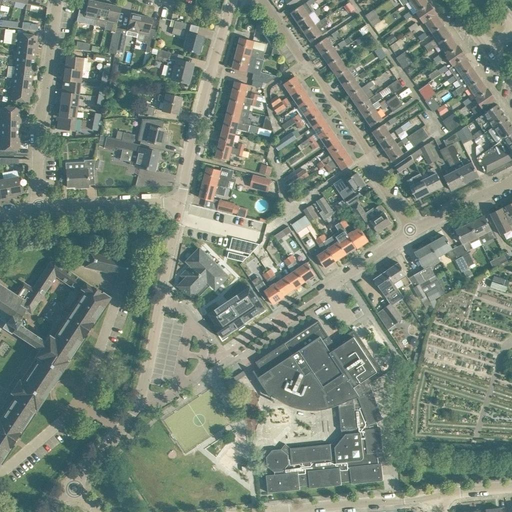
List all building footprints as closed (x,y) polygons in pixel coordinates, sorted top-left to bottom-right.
[(1,0),(1,5),(8,7),(13,8),(14,1),(14,0),(1,0)] [(27,0),(26,4),(25,10),(29,11),(30,5),(38,6),(39,0),(27,0)] [(77,15),(76,22),(89,24),(93,25),(98,2),(88,0),(87,0),(85,11),(84,11),(79,9),(77,15)] [(309,0),(302,5),(291,13),(298,23),(309,16),(309,15),(314,12),(315,11),(314,11),(311,5),(317,0),(309,0)] [(418,12),(429,4),(426,0),(411,0),(411,1),(418,12)] [(104,27),(109,5),(98,2),(93,25),(93,26),(94,25),(104,27)] [(350,2),(344,6),(349,13),(351,12),(353,15),(356,12),(354,10),(354,9),(350,2)] [(424,23),(425,22),(436,14),(437,14),(430,3),(429,4),(418,12),(417,13),(424,23)] [(107,12),(105,22),(106,22),(111,23),(112,23),(110,32),(112,32),(112,34),(108,52),(114,53),(115,53),(116,51),(121,29),(116,28),(116,27),(117,24),(120,7),(109,5),(107,12)] [(403,16),(406,20),(413,15),(410,11),(403,16)] [(314,12),(309,15),(309,16),(298,23),(304,32),(315,24),(315,25),(320,21),(316,15),(314,12)] [(136,38),(141,16),(130,13),(126,30),(121,29),(116,51),(122,52),(125,35),(136,38)] [(432,33),(443,25),(436,14),(425,22),(432,33)] [(381,21),(377,15),(369,21),(373,27),(381,21)] [(141,16),(138,32),(144,33),(144,34),(142,41),(142,43),(147,44),(145,52),(151,53),(153,48),(156,30),(150,29),(152,18),(144,16),(141,16)] [(311,42),(322,35),(328,31),(325,26),(327,24),(326,23),(328,21),(326,17),(315,25),(315,24),(304,32),(311,42)] [(198,27),(175,21),(171,20),(169,27),(173,27),(184,29),(182,35),(186,36),(183,49),(198,53),(202,37),(195,35),(198,27)] [(419,26),(416,22),(408,28),(411,32),(419,26)] [(431,41),(424,46),(428,52),(439,44),(451,36),(443,25),(432,33),(436,38),(431,41)] [(418,37),(421,41),(428,36),(425,32),(418,37)] [(17,45),(35,47),(37,36),(12,33),(11,44),(17,45)] [(363,35),(356,40),(358,44),(366,40),(363,35)] [(391,35),(386,38),(390,44),(395,41),(391,35)] [(446,56),(458,47),(451,36),(439,44),(447,54),(446,56)] [(236,54),(256,58),(263,60),(264,54),(265,51),(252,48),(254,41),(241,38),(236,54)] [(322,55),(334,47),(327,38),(316,45),(322,55)] [(34,58),(35,47),(17,45),(17,52),(14,51),(14,55),(34,58)] [(274,45),(274,46),(271,55),(282,58),(282,57),(274,45)] [(386,56),(380,46),(374,50),(381,60),(386,56)] [(453,66),(465,57),(467,57),(460,46),(458,47),(446,56),(453,65),(453,66)] [(340,57),(334,47),(322,55),(329,65),(330,64),(339,58),(339,57),(340,57)] [(156,54),(155,59),(167,62),(166,65),(168,66),(165,76),(171,78),(171,79),(188,83),(192,64),(182,62),(183,56),(157,49),(156,54)] [(396,58),(404,68),(412,62),(405,51),(396,58)] [(253,70),(256,58),(236,54),(232,68),(249,73),(250,70),(253,70)] [(436,63),(443,58),(440,54),(433,58),(436,63)] [(33,69),(34,58),(14,55),(14,59),(15,59),(15,67),(33,69)] [(65,68),(81,70),(83,58),(66,56),(65,68)] [(454,75),(447,80),(451,84),(457,80),(457,79),(473,68),(466,57),(453,66),(453,65),(449,68),(454,75)] [(330,64),(338,75),(347,69),(339,58),(330,64)] [(362,66),(359,61),(353,65),(356,69),(362,66)] [(113,64),(111,71),(114,71),(116,71),(116,72),(117,72),(129,70),(129,69),(119,67),(118,67),(115,64),(113,64)] [(438,69),(441,74),(448,69),(445,64),(438,69)] [(31,80),(33,69),(15,67),(14,73),(12,73),(11,78),(31,80)] [(80,82),(81,70),(65,68),(63,80),(80,82)] [(338,75),(337,76),(344,86),(354,78),(348,68),(347,69),(338,75)] [(469,86),(480,79),(473,68),(457,79),(457,80),(461,85),(455,90),(458,94),(469,86)] [(106,81),(108,73),(102,72),(100,80),(99,85),(105,86),(106,81)] [(267,83),(276,77),(261,72),(260,75),(254,73),(252,80),(253,80),(263,82),(267,83)] [(302,87),(300,84),(295,77),(284,84),(291,95),(302,87)] [(30,91),(31,80),(11,78),(11,81),(13,81),(12,89),(30,91)] [(351,95),(361,89),(360,88),(361,88),(358,84),(354,78),(344,86),(350,96),(351,95)] [(477,98),(488,90),(480,79),(469,86),(477,98)] [(78,95),(80,82),(63,80),(61,92),(78,95)] [(261,88),(263,82),(253,80),(252,86),(261,88)] [(398,80),(388,87),(393,94),(403,87),(398,80)] [(232,94),(245,97),(248,85),(235,81),(232,94)] [(361,89),(351,95),(359,106),(368,100),(365,95),(371,91),(369,88),(374,85),(372,81),(366,85),(361,88),(360,88),(361,89)] [(418,90),(425,101),(433,96),(436,94),(428,84),(418,90)] [(298,106),(310,98),(302,87),(291,95),(298,106)] [(28,102),(30,91),(12,89),(11,95),(9,95),(8,100),(28,102)] [(483,109),(496,100),(489,89),(488,90),(477,98),(476,99),(479,103),(471,109),(475,114),(483,109)] [(77,107),(78,95),(61,92),(60,105),(77,107)] [(383,97),(379,92),(368,100),(359,106),(358,107),(364,116),(375,109),(380,106),(380,105),(377,101),(383,97)] [(162,110),(177,114),(181,98),(166,94),(165,96),(158,94),(157,100),(164,102),(162,110)] [(232,94),(229,106),(242,110),(244,103),(259,107),(261,101),(257,100),(251,99),(245,97),(232,94)] [(277,95),(271,99),(273,106),(281,101),(277,95)] [(380,105),(380,106),(383,110),(389,106),(393,112),(403,105),(396,95),(386,102),(386,101),(380,105)] [(433,96),(425,101),(430,107),(433,112),(434,112),(437,109),(440,107),(437,102),(433,97),(433,96)] [(472,102),(469,97),(462,102),(465,106),(472,102)] [(285,106),(290,103),(286,98),(281,101),(273,106),(273,107),(277,113),(286,107),(285,106)] [(306,116),(317,109),(310,98),(298,106),(302,111),(306,116)] [(140,104),(139,112),(148,114),(152,115),(154,108),(140,104)] [(485,113),(476,119),(485,132),(507,117),(502,111),(498,104),(485,113)] [(75,119),(77,107),(60,105),(58,117),(75,119)] [(240,116),(242,110),(229,106),(226,119),(250,125),(252,119),(240,116)] [(440,107),(437,109),(442,115),(446,112),(441,106),(440,107)] [(19,118),(19,108),(0,107),(0,110),(1,111),(0,118),(19,118)] [(313,127),(324,119),(317,109),(306,116),(309,121),(313,127)] [(364,116),(371,126),(382,119),(375,109),(364,116)] [(456,112),(442,121),(449,132),(463,123),(456,112)] [(298,114),(292,118),(296,123),(301,119),(298,114)] [(74,131),(75,119),(58,117),(57,129),(74,131)] [(397,121),(394,117),(388,121),(391,125),(397,121)] [(511,124),(507,117),(485,132),(494,146),(511,133),(511,124)] [(0,128),(18,129),(19,118),(0,118),(0,124),(0,128)] [(296,123),(292,118),(282,125),(285,130),(296,123)] [(142,120),(137,141),(147,143),(148,142),(160,145),(160,142),(162,143),(163,137),(161,136),(163,129),(164,122),(165,122),(165,121),(159,120),(142,119),(142,120)] [(249,132),(250,125),(226,119),(222,132),(235,135),(236,128),(249,132)] [(301,119),(296,123),(299,128),(305,124),(301,119)] [(317,132),(307,139),(307,140),(310,144),(315,140),(320,137),(331,129),(327,123),(324,119),(313,127),(317,132)] [(400,127),(395,131),(397,135),(403,131),(411,125),(409,121),(400,127)] [(379,142),(390,134),(384,124),(373,132),(379,142)] [(259,128),(250,125),(249,132),(258,134),(259,128)] [(474,137),(473,135),(468,125),(462,129),(468,140),(474,137)] [(404,154),(399,147),(409,140),(414,147),(429,136),(422,127),(408,137),(407,137),(397,144),(386,151),(393,161),(404,154)] [(0,139),(18,140),(18,129),(0,128),(0,132),(0,137),(0,139)] [(291,131),(296,138),(300,135),(296,128),(291,131)] [(331,129),(320,137),(323,143),(327,148),(338,140),(334,134),(331,129)] [(463,143),(468,140),(462,129),(457,132),(461,140),(463,143)] [(480,130),(474,134),(477,138),(478,137),(483,134),(480,130)] [(117,131),(115,139),(132,143),(134,135),(117,131)] [(274,144),(278,151),(296,138),(291,131),(274,144)] [(231,147),(235,135),(222,132),(219,144),(231,147)] [(454,143),(461,140),(457,132),(444,141),(447,146),(456,164),(455,164),(458,169),(458,168),(466,183),(479,176),(472,162),(463,166),(461,161),(460,161),(457,155),(459,154),(454,143)] [(490,175),(492,175),(511,165),(511,133),(494,146),(477,158),(485,174),(486,173),(488,175),(490,175)] [(393,138),(390,134),(379,142),(386,151),(397,144),(393,138)] [(117,148),(132,152),(129,164),(135,166),(154,171),(158,152),(144,149),(139,148),(140,145),(132,143),(115,139),(106,137),(104,147),(116,150),(117,148)] [(18,150),(18,140),(0,139),(0,155),(15,156),(16,150),(18,150)] [(310,144),(307,139),(301,143),(304,148),(310,144)] [(315,140),(310,144),(314,150),(319,146),(315,140)] [(346,151),(338,140),(327,148),(331,154),(317,164),(320,169),(325,166),(346,151)] [(228,160),(231,147),(219,144),(216,157),(228,160)] [(427,144),(420,148),(428,165),(436,160),(427,144)] [(450,167),(455,164),(456,164),(447,146),(440,150),(445,161),(447,160),(450,167)] [(290,166),(305,156),(301,151),(286,161),(290,166)] [(342,170),(353,162),(346,151),(325,166),(329,172),(339,165),(342,170)] [(396,165),(395,166),(399,173),(414,162),(411,155),(396,165)] [(93,169),(95,160),(84,160),(84,170),(65,171),(66,187),(79,186),(79,188),(88,187),(88,176),(94,176),(93,169)] [(203,182),(226,188),(231,170),(222,167),(221,170),(207,167),(203,182)] [(430,193),(443,186),(434,167),(428,169),(431,176),(424,179),(430,193)] [(451,190),(466,183),(458,168),(458,169),(444,176),(451,190)] [(301,181),(301,180),(308,175),(304,169),(297,175),(296,174),(285,182),(290,189),(293,187),(301,181)] [(6,172),(10,196),(23,193),(22,186),(19,187),(17,170),(6,172)] [(7,197),(10,196),(6,172),(2,173),(3,178),(0,178),(0,192),(1,200),(7,199),(7,197)] [(358,190),(365,185),(358,173),(348,180),(346,176),(334,184),(340,192),(351,185),(355,191),(358,190)] [(271,180),(253,175),(250,186),(268,191),(271,180)] [(430,193),(424,179),(416,183),(413,177),(408,180),(411,186),(410,187),(417,199),(430,193)] [(224,196),(226,188),(203,182),(199,197),(213,201),(215,194),(224,196)] [(290,203),(299,197),(293,187),(290,189),(286,192),(290,203)] [(358,190),(355,191),(345,199),(349,205),(362,196),(358,190)] [(323,196),(317,201),(326,215),(333,210),(323,196)] [(220,200),(217,210),(237,215),(238,215),(240,206),(235,205),(235,204),(220,200)] [(502,208),(491,213),(501,235),(511,229),(511,228),(510,225),(511,224),(511,202),(505,206),(508,211),(504,212),(502,208)] [(379,206),(374,209),(378,216),(371,221),(358,203),(351,208),(367,230),(373,226),(378,232),(392,223),(384,212),(379,206)] [(310,205),(303,210),(309,221),(317,216),(310,205)] [(307,226),(310,224),(305,216),(300,219),(292,225),(297,233),(305,227),(307,226)] [(471,223),(477,236),(482,244),(495,238),(491,230),(484,216),(471,223)] [(340,221),(344,228),(349,225),(345,219),(341,222),(340,221)] [(348,233),(344,228),(340,221),(335,225),(339,230),(333,234),(338,241),(346,254),(356,247),(348,233)] [(477,236),(471,223),(470,224),(469,222),(463,225),(464,226),(456,230),(463,243),(467,251),(473,248),(469,240),(477,236)] [(307,226),(315,239),(319,237),(310,224),(307,226)] [(357,248),(368,241),(359,227),(353,232),(352,231),(348,233),(356,247),(357,248)] [(346,254),(338,241),(332,246),(324,233),(319,236),(335,261),(346,254)] [(315,239),(323,252),(317,256),(325,268),(335,261),(319,236),(319,237),(315,239)] [(450,259),(456,256),(452,249),(449,244),(450,243),(449,241),(448,241),(445,236),(430,244),(437,257),(439,256),(446,252),(450,259)] [(250,254),(260,244),(259,244),(232,237),(229,249),(250,254)] [(421,288),(433,281),(437,279),(431,267),(441,261),(439,256),(437,257),(430,244),(415,253),(418,258),(419,260),(420,260),(424,269),(414,275),(419,285),(421,288)] [(125,248),(125,249),(122,259),(89,251),(85,266),(103,270),(103,269),(108,271),(119,274),(116,285),(127,287),(129,277),(131,277),(134,262),(133,262),(136,251),(125,248)] [(186,279),(179,286),(191,298),(208,281),(216,288),(228,276),(222,270),(224,268),(219,263),(217,265),(211,260),(213,258),(208,252),(206,254),(200,248),(188,261),(191,264),(187,268),(188,269),(183,275),(186,279)] [(305,282),(315,275),(307,263),(300,267),(296,261),(296,260),(289,249),(284,252),(288,257),(292,263),(297,270),(305,282)] [(243,261),(248,256),(229,252),(227,258),(243,261)] [(474,263),(469,252),(463,255),(468,266),(474,263)] [(507,261),(504,254),(490,261),(493,268),(507,261)] [(468,266),(463,255),(455,259),(462,272),(463,271),(466,277),(473,274),(470,269),(468,266)] [(288,266),(292,263),(288,257),(283,260),(288,266)] [(92,323),(92,322),(108,297),(89,285),(54,262),(50,263),(43,274),(38,280),(32,289),(30,287),(22,282),(14,295),(0,285),(0,316),(6,321),(5,322),(6,322),(2,327),(11,332),(12,331),(34,346),(40,350),(12,392),(7,388),(5,392),(15,398),(6,411),(4,410),(0,416),(0,460),(9,447),(10,448),(20,433),(19,432),(35,408),(36,408),(50,387),(48,386),(51,382),(52,383),(67,362),(66,361),(82,337),(83,338),(92,323)] [(305,282),(297,270),(292,263),(288,266),(292,273),(286,277),(294,289),(305,282)] [(386,271),(394,283),(401,279),(406,287),(411,283),(406,275),(407,274),(399,263),(386,271)] [(275,275),(271,268),(267,271),(284,296),(294,289),(286,277),(279,281),(274,275),(275,275)] [(284,297),(284,296),(267,271),(262,274),(270,286),(271,287),(268,289),(263,281),(255,287),(264,300),(268,297),(273,304),(284,297)] [(386,271),(375,279),(391,304),(392,305),(403,298),(394,283),(386,271)] [(494,276),(490,287),(506,292),(510,281),(494,276)] [(429,302),(426,296),(424,294),(421,288),(419,285),(413,288),(416,293),(420,299),(426,310),(431,307),(432,306),(429,302)] [(441,285),(424,294),(426,296),(429,302),(435,299),(445,293),(441,285)] [(220,307),(209,314),(216,325),(215,325),(219,332),(223,338),(226,336),(238,327),(243,324),(244,324),(243,323),(259,312),(264,309),(265,308),(250,287),(237,295),(240,299),(222,311),(220,307)] [(388,329),(394,324),(402,318),(391,304),(378,314),(388,329)] [(287,341),(284,343),(306,375),(313,370),(324,387),(345,373),(323,341),(329,336),(318,320),(312,325),(304,331),(299,334),(291,339),(287,341)] [(262,358),(256,362),(261,370),(264,374),(258,378),(259,379),(271,397),(273,395),(277,398),(282,401),(286,404),(291,406),(296,408),(301,409),(306,410),(312,410),(317,410),(322,410),(321,407),(326,406),(327,409),(328,408),(330,408),(332,407),(333,407),(335,406),(336,406),(338,405),(339,405),(341,419),(340,419),(341,430),(347,430),(347,434),(346,434),(334,449),(330,449),(329,444),(291,448),(285,444),(281,449),(272,450),(266,457),(267,466),(275,472),(275,474),(266,475),(268,492),(300,489),(299,484),(309,483),(310,488),(342,485),(341,482),(351,481),(352,484),(383,480),(382,469),(382,466),(381,454),(383,453),(383,451),(381,428),(378,428),(377,422),(383,419),(373,392),(372,392),(369,384),(384,374),(381,368),(377,371),(370,361),(374,358),(365,345),(361,348),(354,336),(352,338),(349,333),(351,332),(351,331),(350,332),(333,343),(329,336),(323,341),(345,373),(324,387),(313,370),(306,375),(284,343),(278,347),(262,358)]
